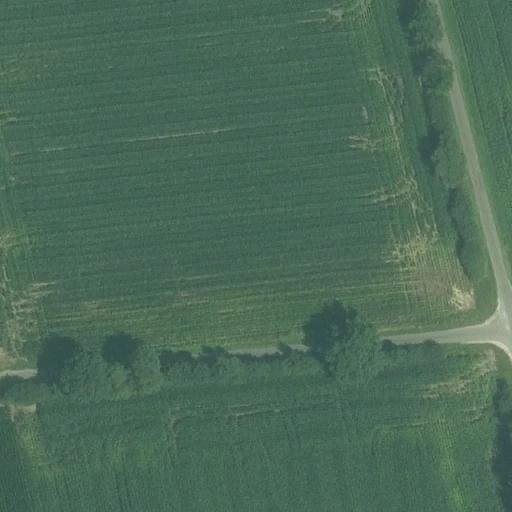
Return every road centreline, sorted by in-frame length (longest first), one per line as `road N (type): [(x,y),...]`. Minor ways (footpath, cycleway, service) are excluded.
road 1 (unclassified): [(0,380),(511,331)]
road 2 (unclassified): [(431,0),(511,321)]
